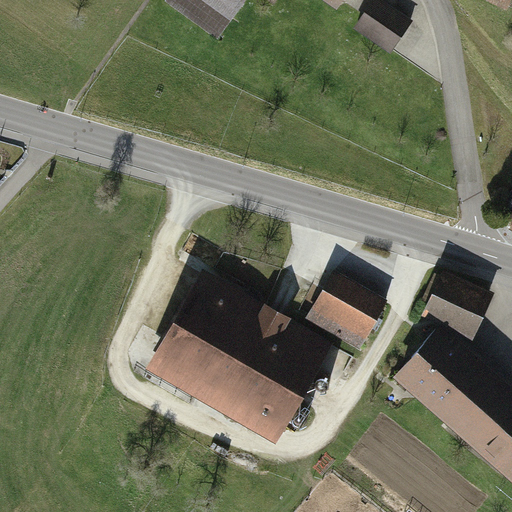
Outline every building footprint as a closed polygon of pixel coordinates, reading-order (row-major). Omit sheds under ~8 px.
[(166,0),(216,35),(241,0),(166,0)] [(412,18),(384,0),(369,0),(353,26),(391,51),(412,18)] [(333,341),(203,265),(145,364),(276,439),(333,341)] [(389,297),(334,267),(306,318),(361,348),(389,297)] [(493,290),(441,267),(421,312),(471,337),(493,290)] [(511,385),(439,321),(392,374),(511,479),(511,385)]
